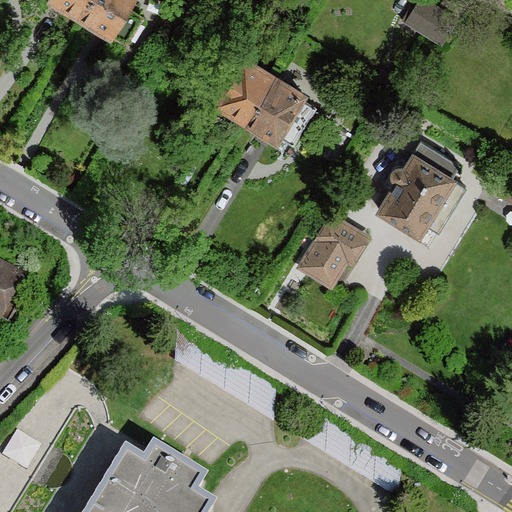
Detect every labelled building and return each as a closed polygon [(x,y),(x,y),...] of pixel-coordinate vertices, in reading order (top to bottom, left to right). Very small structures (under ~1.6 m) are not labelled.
[(58,0),(82,14),(90,0),(58,0)] [(130,0),(90,0),(82,14),(112,32),(113,31),(126,9),(130,0)] [(430,0),(417,0),(404,20),(442,42),(458,17),(430,0)] [(141,18),(126,9),(113,31),(127,39),(141,18)] [(248,119),(275,76),(246,59),(219,100),(248,119)] [(275,76),(248,119),(278,138),(305,94),(275,76)] [(384,91),(371,84),(354,110),(367,118),(384,91)] [(397,181),(380,208),(419,233),(415,239),(430,247),(467,187),(437,169),(445,155),(422,141),(406,166),(399,165),(394,169),(393,175),(397,181)] [(334,215),(303,266),(332,283),(347,258),(352,261),(367,235),(334,215)] [(18,282),(0,271),(0,313),(7,301),(18,282)] [(19,307),(7,301),(0,313),(0,319),(9,325),(19,307)] [(116,491),(103,511),(209,511),(212,509),(195,498),(205,483),(155,453),(145,468),(129,458),(110,488),(116,491)]
